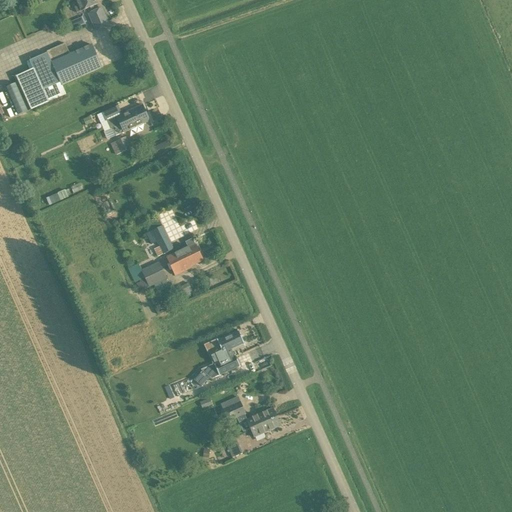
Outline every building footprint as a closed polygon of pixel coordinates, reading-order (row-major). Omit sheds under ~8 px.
[(94,0),(70,0),(77,13),(81,11),(81,12),(97,5),(94,0)] [(108,22),(103,9),(90,14),(97,31),(110,25),(108,22)] [(69,23),(72,29),(84,23),(82,17),(69,23)] [(46,52),(51,63),(61,86),(102,68),(91,45),(70,54),(65,44),(46,52)] [(32,61),(44,89),(56,84),(44,56),(32,61)] [(4,110),(7,118),(25,112),(13,81),(3,86),(11,108),(4,110)] [(146,113),(142,105),(107,122),(109,129),(112,128),(112,129),(146,113)] [(149,121),(146,113),(112,129),(115,136),(123,132),(124,133),(149,121)] [(85,125),(93,121),(90,116),(82,119),(85,125)] [(128,142),(125,137),(110,143),(116,155),(130,148),(128,142)] [(83,138),(69,145),(73,155),(88,148),(83,138)] [(168,146),(166,141),(154,147),(156,152),(168,146)] [(162,225),(147,233),(152,243),(157,241),(167,236),(162,225)] [(174,249),(167,236),(157,241),(159,247),(154,249),(157,257),(174,249)] [(171,265),(190,256),(201,252),(195,239),(194,238),(186,241),(189,246),(167,256),(171,265)] [(201,252),(190,256),(171,265),(175,274),(192,267),(192,265),(204,260),(201,252)] [(139,281),(138,281),(139,282),(162,270),(158,262),(152,265),(141,271),(144,277),(139,279),(139,281)] [(145,289),(166,278),(162,270),(139,282),(136,284),(140,291),(145,289)] [(210,356),(222,351),(226,360),(214,365),(219,375),(240,366),(232,349),(238,345),(243,343),(238,333),(238,331),(218,341),(218,342),(206,348),(210,356)] [(202,371),(193,380),(201,386),(209,377),(202,371)] [(273,408),(246,420),(244,415),(246,414),(238,397),(221,404),(228,422),(237,418),(240,427),(243,431),(250,428),(251,430),(255,428),(253,425),(261,422),(262,424),(268,422),(267,420),(276,416),(273,408)] [(212,405),(209,400),(200,404),(202,409),(212,405)] [(264,432),(280,425),(276,416),(267,420),(268,422),(262,424),(261,422),(253,425),(255,428),(251,430),(254,437),(264,432)] [(242,453),(236,440),(226,445),(232,458),(242,453)]
